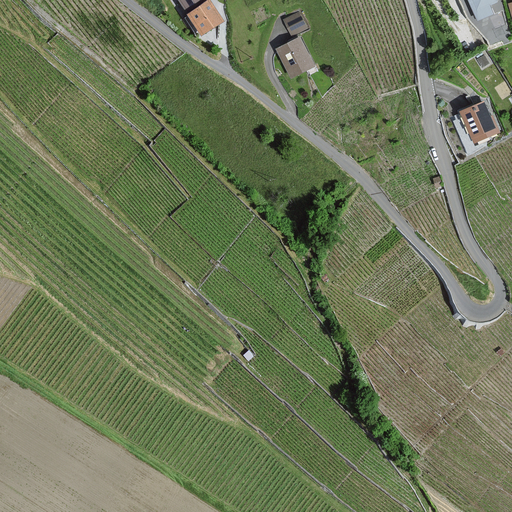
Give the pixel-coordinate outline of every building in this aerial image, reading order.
[(205,2),(203,0),(176,0),(187,15),(184,17),(198,36),(221,20),(207,0),(205,2)] [(499,0),(498,0),(469,0),(478,21),(495,13),(491,4),(499,0)] [(307,28),(300,12),(286,19),(293,34),(307,28)] [(315,64),(301,37),(280,48),(294,75),(315,64)] [(499,132),(484,101),(458,112),(473,144),(499,132)]
